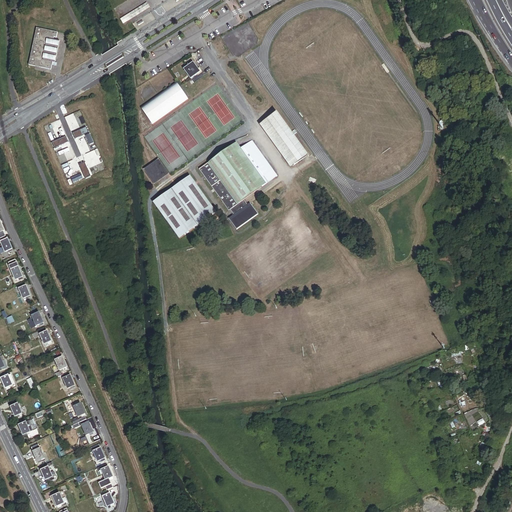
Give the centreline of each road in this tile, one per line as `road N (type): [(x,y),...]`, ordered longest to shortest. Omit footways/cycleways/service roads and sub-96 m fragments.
road 1 (residential): [(0,202),(121,473),(121,511)]
road 2 (tertiary): [(210,0),(0,129)]
road 3 (track): [(290,185),(365,283),(439,260)]
road 4 (residential): [(400,0),(419,43),(462,29),(477,37),(511,116)]
